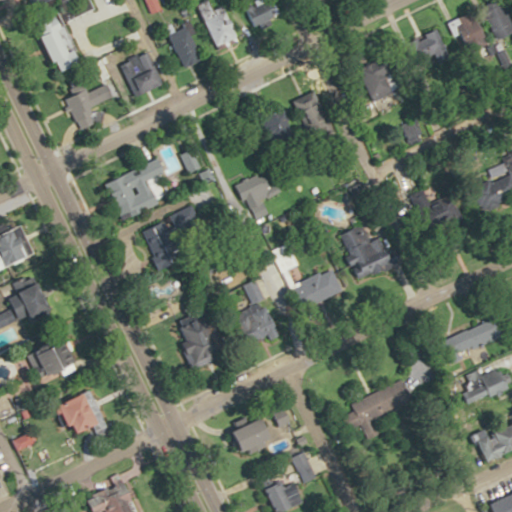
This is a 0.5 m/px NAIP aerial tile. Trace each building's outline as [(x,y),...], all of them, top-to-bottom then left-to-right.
[(93,9),(88,0),(35,0),(40,12),(58,5),(64,21),(93,9)] [(207,49),(228,40),(215,8),(206,12),(200,0),(196,0),(188,4),(207,49)] [(489,39),(506,31),(491,0),(488,0),(470,9),(475,18),(478,17),(489,39)] [(260,19),(255,7),(245,11),(250,23),(260,19)] [(166,29),(182,64),(198,56),(182,21),(166,29)] [(47,36),(62,73),(79,66),(63,29),(47,36)] [(162,82),(150,51),(120,63),(133,94),(162,82)] [(353,66),(361,101),(383,96),(375,61),(353,66)] [(89,91),(83,74),(71,79),(77,94),(68,98),(80,130),(98,123),(92,106),(116,96),(111,83),(89,91)] [(180,168),(170,144),(155,151),(159,160),(109,181),(125,218),(160,203),(150,180),(180,168)] [(262,214),(256,199),(274,192),(266,171),(229,187),(244,221),(262,214)] [(511,200),(511,185),(510,178),(469,191),(476,212),(511,200)] [(145,229),(160,272),(188,262),(173,219),(145,229)] [(350,281),(378,269),(358,223),(335,233),(346,259),(341,261),(350,281)] [(3,269),(39,255),(27,225),(1,235),(0,231),(0,265),(1,265),(3,269)] [(54,309),(40,275),(6,289),(19,323),(54,309)] [(242,344),(269,327),(254,302),(226,320),(242,344)] [(454,334),(461,350),(493,335),(486,319),(454,334)] [(211,349),(210,330),(187,331),(188,350),(211,349)] [(29,355),(36,369),(45,364),(52,378),(75,367),(62,339),(29,355)] [(347,413),(339,416),(344,428),(401,404),(393,383),(343,403),(347,413)] [(64,404),(77,436),(105,424),(91,392),(64,404)] [(246,453),(278,441),(269,418),(237,430),(246,453)] [(511,446),(511,429),(508,421),(482,433),(486,442),(475,447),(481,460),(511,446)] [(289,493),(280,479),(266,488),(280,511),(286,511),(305,500),(297,488),(289,493)] [(108,511),(136,511),(125,480),(92,492),(99,511),(108,509),(108,511)] [(511,511),(511,489),(477,503),(480,511),(511,511)]
